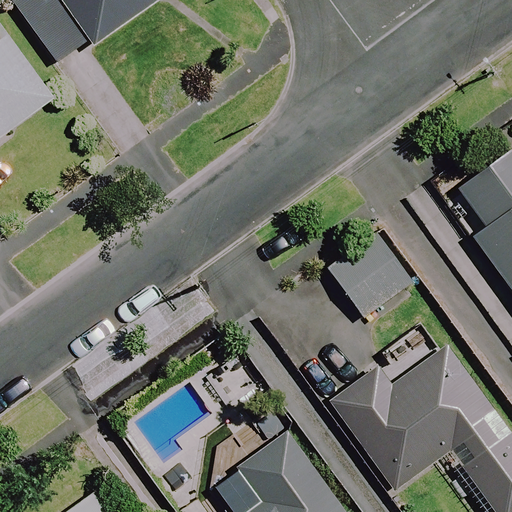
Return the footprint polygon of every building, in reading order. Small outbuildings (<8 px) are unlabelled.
[(2,0),(52,68),(146,0),(2,0)] [(200,62),(178,31),(142,56),(163,87),(200,62)] [(0,135),(47,101),(0,38),(0,135)] [(511,146),(438,202),(511,310),(511,146)] [(397,293),(362,245),(321,275),(356,323),(397,293)] [(477,511),(511,511),(511,437),(473,378),(407,422),(369,370),(320,404),(385,495),(438,457),(477,511)] [(332,511),(276,436),(228,472),(255,508),(250,511),(332,511)] [(115,511),(98,488),(65,511),(115,511)]
